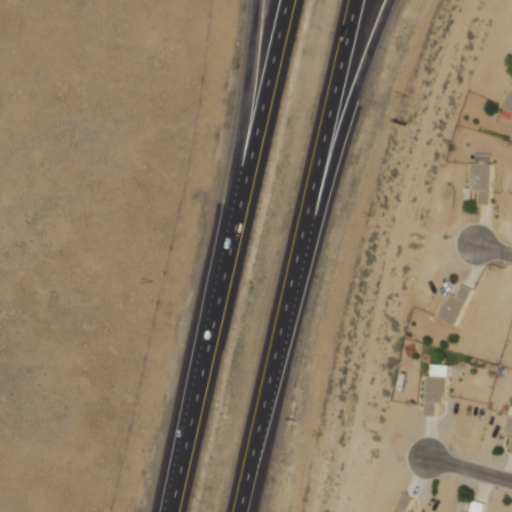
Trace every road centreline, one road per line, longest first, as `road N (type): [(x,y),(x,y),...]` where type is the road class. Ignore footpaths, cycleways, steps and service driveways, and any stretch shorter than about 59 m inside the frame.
road 1 (motorway): [(289,0),(222,296)]
road 2 (motorway): [(259,0),(222,296)]
road 3 (motorway): [(249,511),(310,245)]
road 4 (motorway): [(310,245),(393,0)]
road 5 (motorway): [(310,245),(358,0)]
road 6 (motorway): [(222,296),(176,511)]
